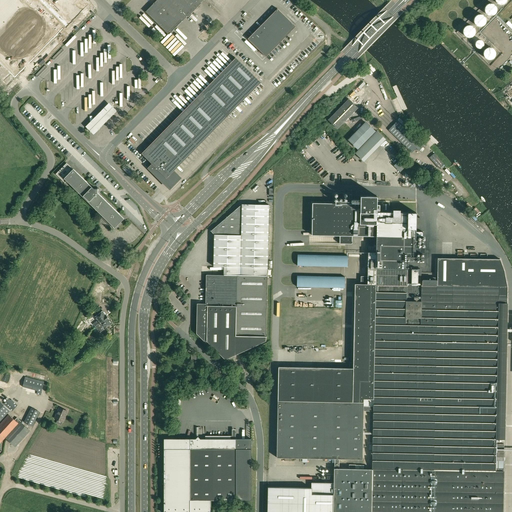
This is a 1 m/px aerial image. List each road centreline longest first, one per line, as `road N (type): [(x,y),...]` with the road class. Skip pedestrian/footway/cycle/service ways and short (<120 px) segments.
road 1 (primary): [(170,231),(135,296),(132,511)]
road 2 (unclassified): [(121,441),(126,283),(58,235),(18,223)]
road 3 (primary): [(144,511),(143,315),(155,272),(179,239)]
road 4 (unclassified): [(326,29),(323,50),(208,167),(215,185)]
road 5 (unclassified): [(259,511),(254,410),(186,336)]
road 6 (primary): [(185,232),(317,88)]
road 7 (unclassified): [(31,88),(14,102),(16,111),(51,165),(18,223)]
road 8 (primary): [(317,88),(215,185)]
road 9 (primary): [(317,88),(403,0)]
